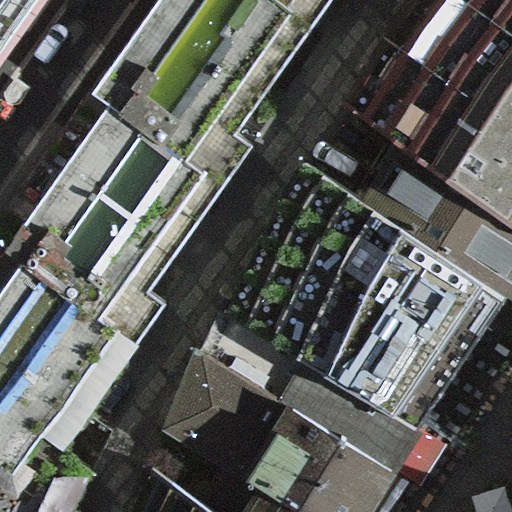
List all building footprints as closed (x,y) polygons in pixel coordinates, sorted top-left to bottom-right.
[(0,0),(30,22),(46,0),(0,0)] [(0,241),(23,258),(0,289),(0,511),(66,511),(86,471),(58,451),(161,306),(153,299),(145,294),(248,149),(240,143),(232,137),(329,0),(158,0),(0,221),(0,241)] [(338,104),(398,146),(511,226),(511,0),(407,0),(395,17),(338,104)] [(511,226),(398,146),(362,205),(502,297),(509,286),(511,280),(511,226)] [(304,164),(226,308),(417,422),(452,366),(502,297),(362,205),(304,164)] [(211,340),(205,352),(390,465),(397,454),(417,422),(226,308),(211,340)] [(360,511),(390,465),(205,352),(199,349),(158,450),(151,466),(217,511),(360,511)] [(217,511),(151,466),(129,511),(217,511)]
